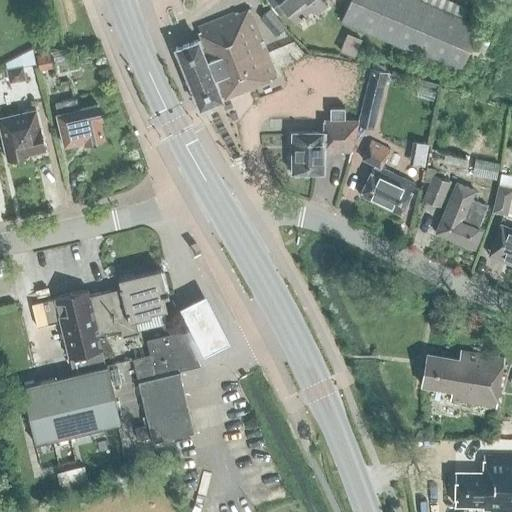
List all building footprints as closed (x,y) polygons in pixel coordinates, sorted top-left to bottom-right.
[(326,5),(321,0),(268,0),(267,1),(279,15),(283,11),(293,23),(311,9),(315,15),(326,5)] [(446,0),(349,0),(340,21),(459,72),(478,26),(463,20),(468,9),(446,0)] [(276,77),(249,10),(236,15),(235,12),(196,28),(201,40),(198,41),(197,40),(177,48),(176,48),(175,48),(175,50),(176,50),(198,107),(199,109),(200,108),(221,99),(220,98),(223,97),(224,98),(276,77)] [(285,28),(269,10),(260,18),(275,36),(285,28)] [(361,41),(346,35),(339,52),(354,58),(361,41)] [(33,50),(5,64),(6,69),(5,69),(8,83),(25,80),(23,67),(36,65),(33,50)] [(52,69),(48,52),(36,55),(39,72),(52,69)] [(384,85),(369,81),(357,125),(373,129),(384,85)] [(78,109),(76,99),(54,104),(56,114),(56,115),(63,146),(83,141),(83,143),(85,142),(90,145),(98,143),(101,139),(103,138),(99,120),(100,120),(97,105),(78,109)] [(344,119),(343,108),(329,108),(329,119),(344,119)] [(35,110),(0,117),(0,132),(6,161),(27,156),(26,154),(45,150),(40,128),(39,128),(35,110)] [(350,152),(357,120),(323,120),(323,132),(291,132),(290,173),(323,173),(323,152),(350,152)] [(415,160),(430,163),(434,141),(420,138),(415,160)] [(415,184),(394,174),(380,168),(389,149),(369,140),(361,159),(373,165),(359,195),(379,205),(400,215),(415,184)] [(479,158),(478,173),(502,176),(504,160),(479,158)] [(450,183),(435,177),(436,169),(426,167),(423,182),(429,183),(422,200),(441,207),(450,183)] [(435,233),(454,241),(473,249),(481,230),(477,228),(486,206),(470,199),(474,190),(456,183),(435,233)] [(511,190),(511,188),(497,185),(492,212),(507,215),(511,190)] [(511,264),(511,229),(500,224),(488,255),(511,264)] [(37,382),(20,386),(34,445),(86,432),(120,424),(106,366),(104,366),(100,351),(102,350),(98,337),(120,331),(122,337),(138,333),(137,330),(166,323),(163,310),(166,309),(163,296),(167,295),(166,292),(167,292),(163,272),(160,273),(159,269),(132,276),(131,273),(119,276),(120,279),(118,279),(120,288),(88,295),(87,290),(54,298),(54,299),(41,302),(43,310),(45,317),(47,325),(59,322),(68,358),(69,358),(72,374),(37,382)] [(203,291),(178,305),(202,352),(228,339),(203,291)] [(185,368),(176,333),(146,341),(149,355),(132,359),(147,424),(134,427),(137,441),(151,438),(152,442),(193,432),(180,379),(181,379),(179,370),(185,368)] [(426,354),(421,386),(450,391),(449,400),(495,408),(503,358),(459,350),(458,359),(426,354)] [(511,511),(511,456),(483,456),(483,473),(455,472),(454,506),(482,506),(481,511),(511,511)] [(83,467),(71,470),(75,487),(87,484),(83,467)]
